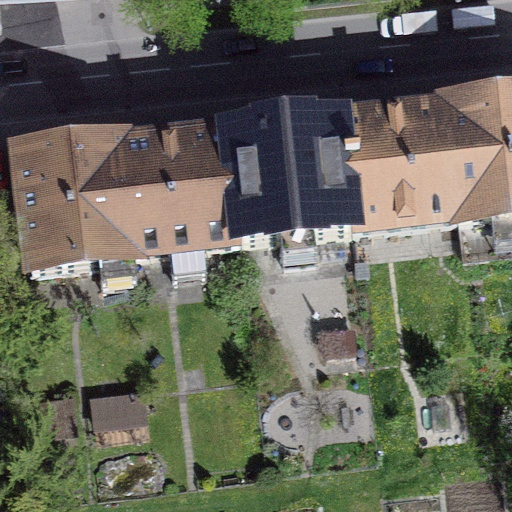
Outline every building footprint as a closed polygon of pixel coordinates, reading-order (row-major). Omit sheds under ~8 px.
[(0,0),(0,12),(85,9),(84,0),(0,0)] [(511,109),(449,116),(449,121),(462,229),(465,265),(511,260),(511,109)] [(341,132),(352,241),(462,229),(449,121),(341,132)] [(230,145),(242,254),(280,249),(281,254),(315,251),(315,245),(352,241),(341,132),(313,136),(312,133),(257,139),(258,142),(230,145)] [(122,157),(133,265),(242,254),(230,145),(122,157)] [(21,164),(33,280),(133,270),(133,265),(122,157),(121,152),(21,164)] [(137,400),(92,406),(95,430),(140,425),(137,400)]
